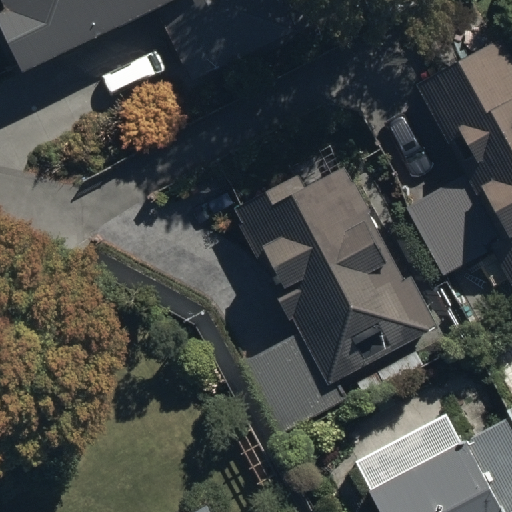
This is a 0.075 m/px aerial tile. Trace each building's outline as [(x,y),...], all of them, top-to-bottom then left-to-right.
[(1,0),(4,5),(0,6),(0,22),(21,65),(155,1),(191,74),(290,26),(277,0),(1,0)] [(404,204),(438,268),(484,244),(506,285),(511,281),(511,60),(498,34),(411,81),(460,173),(404,204)] [(294,325),(237,357),(279,431),(343,395),(333,378),(436,321),(407,269),(401,272),(336,156),(295,179),(289,168),(226,203),(294,325)] [(511,503),(511,405),(503,410),(507,414),(460,438),(455,429),(362,478),(379,511),(503,511),(502,509),(511,503)] [(211,511),(203,496),(173,511),(211,511)]
